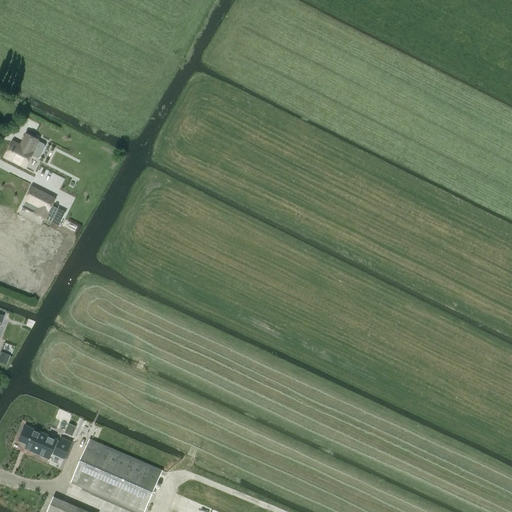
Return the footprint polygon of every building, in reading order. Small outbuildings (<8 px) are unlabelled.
[(13,143),(6,157),(26,167),(32,155),(38,158),(39,157),(45,147),(44,145),(38,142),(38,141),(27,135),(21,147),(13,143)] [(32,188),(26,200),(41,207),(37,215),(45,219),(55,199),(32,188)] [(58,209),(52,223),(59,226),(66,213),(58,209)] [(8,357),(1,354),(0,356),(0,364),(5,366),(8,357)] [(69,423),(65,433),(72,436),(76,426),(69,423)] [(26,427),(19,441),(28,444),(26,448),(49,458),(51,453),(64,458),(71,442),(60,437),(59,441),(26,427)] [(89,439),(71,483),(138,511),(144,511),(163,471),(89,439)] [(88,511),(54,497),(46,511),(88,511)]
